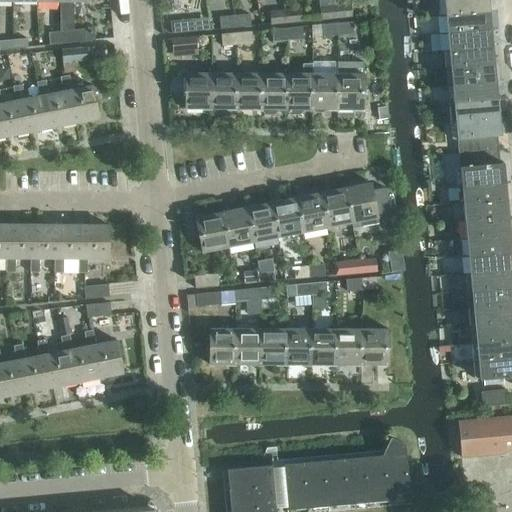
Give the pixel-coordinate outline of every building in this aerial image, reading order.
[(86,0),(61,0),(62,3),(60,3),(60,32),(62,32),(63,44),(85,42),(84,30),(73,31),(73,4),(86,4),(86,0)] [(444,0),(447,16),(490,12),(489,0),(444,0)] [(336,6),(337,18),(351,16),(350,4),(336,6)] [(337,18),(336,6),(320,7),(321,19),(337,18)] [(285,11),(287,23),(301,21),(300,9),(285,11)] [(287,23),(285,11),(269,12),(271,24),(287,23)] [(492,29),(490,12),(447,16),(448,34),(492,29)] [(236,15),(237,27),(251,26),(249,14),(236,15)] [(237,27),(236,15),(219,17),(220,29),(237,27)] [(172,20),(173,32),(197,30),(196,19),(172,20)] [(338,23),(340,35),(353,34),(352,22),(338,23)] [(340,35),(338,23),(321,25),(322,37),(340,35)] [(288,28),(290,40),(303,39),(302,27),(288,28)] [(290,40),(288,28),(271,30),(272,42),(290,40)] [(492,29),(448,34),(450,51),(494,47),(492,29)] [(238,33),(239,45),(252,43),(251,31),(238,33)] [(49,45),(50,45),(63,44),(62,32),(60,32),(48,33),(49,45)] [(239,45),(238,33),(221,34),(222,46),(239,45)] [(197,37),(174,39),(175,51),(198,49),(197,37)] [(16,40),(16,48),(29,47),(29,38),(16,40)] [(16,48),(16,40),(0,40),(0,44),(0,50),(16,48)] [(494,47),(450,51),(451,69),(495,65),(494,47)] [(88,61),(87,49),(63,51),(64,63),(88,61)] [(338,61),(338,74),(314,74),(313,109),(339,109),(339,61),(338,61)] [(339,61),(339,109),(364,109),(364,74),(364,61),(339,61)] [(305,112),(305,109),(313,109),(314,74),(311,73),(311,64),(302,64),(302,73),(289,73),(289,109),(289,112),(293,116),(302,116),(305,112)] [(451,69),(453,86),(453,87),(497,82),(495,65),(451,69)] [(213,73),(187,73),(187,109),(213,109),(213,73)] [(213,109),(238,109),(239,73),(213,73),(213,109)] [(263,109),(263,73),(239,73),(238,109),(263,109)] [(280,112),(280,109),(289,109),(289,73),(263,73),(263,109),(264,109),(264,112),(267,115),(277,115),(280,112)] [(71,76),(68,77),(63,78),(66,92),(71,91),(77,122),(101,117),(95,86),(74,91),(71,76)] [(53,127),(77,122),(71,91),(66,92),(49,95),(47,81),(39,82),(41,96),(47,96),(53,127)] [(497,82),(453,87),(455,104),(499,100),(497,82)] [(30,131),(53,127),(47,96),(41,96),(26,99),(23,85),(15,87),(18,101),(23,100),(30,131)] [(0,105),(6,136),(30,131),(23,100),(18,101),(2,104),(0,91),(0,105)] [(499,100),(455,104),(456,121),(500,117),(499,100)] [(378,120),(388,119),(387,108),(377,109),(378,120)] [(502,136),(500,117),(456,121),(458,140),(457,140),(459,154),(489,151),(499,150),(498,136),(502,136)] [(461,168),(463,186),(506,182),(505,164),(491,165),(489,151),(459,154),(460,168),(461,168)] [(506,182),(463,186),(465,203),(508,199),(506,182)] [(345,189),(352,224),(379,219),(379,218),(373,190),(372,184),(345,189)] [(373,190),(379,218),(392,215),(386,188),(373,190)] [(352,224),(345,189),(322,194),(328,229),(352,224)] [(322,194),(297,199),(303,233),(328,229),(322,194)] [(272,203),(279,238),(303,233),(297,199),(272,203)] [(465,203),(465,206),(459,206),(460,222),(466,221),(510,217),(508,199),(465,203)] [(279,238),(272,203),(248,208),(255,243),(279,238)] [(223,213),(229,248),(255,243),(248,208),(223,213)] [(203,253),(229,248),(223,213),(197,218),(203,253)] [(468,238),(511,234),(510,217),(466,221),(468,238)] [(14,226),(0,225),(0,258),(7,258),(13,258),(14,226)] [(38,226),(14,226),(13,258),(7,258),(7,273),(17,273),(17,258),(32,258),(32,259),(37,259),(38,226)] [(62,226),(38,226),(37,259),(32,259),(31,273),(41,273),(41,259),(55,259),(61,259),(62,226)] [(86,227),(62,226),(61,259),(55,259),(55,273),(65,274),(65,258),(80,259),(85,259),(86,227)] [(89,274),(89,259),(110,259),(111,227),(86,227),(85,259),(80,259),(80,274),(89,274)] [(511,241),(511,234),(468,238),(469,256),(511,251),(511,241)] [(511,251),(469,256),(471,274),(511,269),(511,251)] [(360,263),(361,273),(376,271),(374,259),(359,261),(360,263)] [(359,261),(335,263),(337,275),(361,273),(360,263),(359,261)] [(310,266),(311,277),(325,276),(324,264),(310,266)] [(311,277),(310,266),(293,267),(294,279),(311,277)] [(260,270),(261,282),(275,281),(273,269),(260,270)] [(511,269),(471,274),(473,291),(473,292),(511,287),(511,269)] [(261,282),(260,270),(243,272),(244,284),(261,282)] [(196,277),(197,288),(221,286),(220,274),(196,277)] [(361,278),(362,290),(377,289),(376,277),(361,278)] [(362,290),(361,278),(345,280),(347,292),(362,290)] [(311,283),(312,295),(327,294),(326,282),(311,283)] [(312,295),(311,283),(295,285),(296,297),(312,295)] [(87,300),(111,298),(110,286),(86,288),(87,300)] [(262,288),(263,300),(276,299),(275,287),(262,288)] [(511,287),(473,292),(475,309),(511,305),(511,287)] [(263,300),(262,288),(245,290),(246,301),(263,300)] [(188,307),(199,306),(222,305),(221,293),(198,294),(187,295),(188,307)] [(112,316),(111,304),(88,306),(89,318),(112,316)] [(511,305),(475,309),(476,326),(511,322),(511,305)] [(67,319),(59,320),(61,336),(70,335),(67,319)] [(511,322),(476,326),(478,344),(511,340),(511,322)] [(211,365),(234,365),(236,365),(237,329),(211,329),(211,365)] [(262,365),(263,329),(237,329),(236,365),(262,365)] [(263,329),(262,365),(286,365),(287,329),(263,329)] [(287,329),(286,365),(312,365),(312,329),(287,329)] [(312,329),(312,365),(337,365),(337,329),(312,329)] [(362,365),(362,329),(337,329),(337,365),(362,365)] [(389,329),(366,329),(362,329),(362,365),(388,366),(389,329)] [(95,331),(91,331),(86,332),(88,346),(94,345),(100,377),(125,372),(119,341),(98,345),(95,331)] [(77,382),(100,377),(94,345),(88,346),(73,349),(71,335),(61,337),(64,351),(70,349),(77,382)] [(53,386),(77,382),(70,349),(64,351),(49,354),(47,340),(38,342),(41,356),(47,355),(53,386)] [(511,340),(478,344),(479,361),(511,358),(511,340)] [(29,391),(53,386),(47,355),(41,356),(26,359),(23,345),(14,347),(17,361),(23,360),(29,391)] [(0,366),(6,396),(29,391),(23,360),(17,361),(2,364),(0,351),(0,366)] [(511,358),(479,361),(481,380),(511,376),(511,358)] [(482,392),(483,401),(483,406),(507,404),(505,390),(482,392)] [(511,416),(498,418),(501,453),(511,448),(511,416)] [(498,418),(484,419),(488,455),(501,453),(498,418)] [(484,419),(471,420),(474,456),(488,455),(484,419)] [(471,420),(458,422),(461,457),(474,456),(471,420)] [(280,469),(281,486),(283,503),(289,503),(290,510),(412,498),(407,453),(285,464),(286,468),(280,469)] [(228,470),(230,491),(281,486),(280,469),(274,470),(273,465),(228,470)] [(232,511),(277,506),(277,504),(283,503),(281,486),(230,491),(232,511)]
